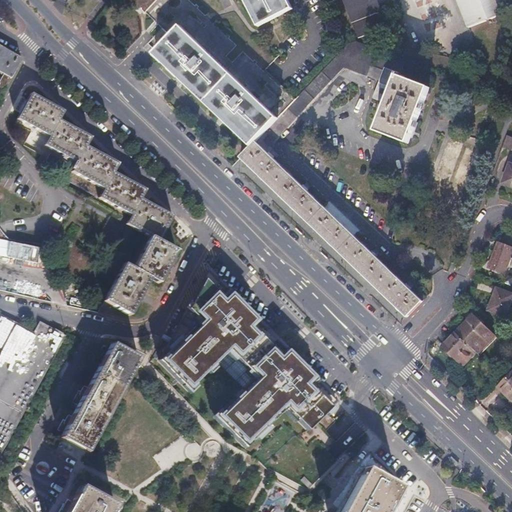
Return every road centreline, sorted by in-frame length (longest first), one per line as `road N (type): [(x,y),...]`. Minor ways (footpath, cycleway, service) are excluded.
road 1 (secondary): [(400,351),(35,0)]
road 2 (residential): [(0,306),(145,341),(220,209)]
road 3 (secondary): [(12,0),(220,209)]
road 4 (residential): [(400,351),(447,311),(489,207),(511,215)]
road 5 (secondary): [(379,372),(511,500)]
road 6 (residential): [(451,478),(370,404),(365,389),(379,372)]
road 7 (residential): [(283,274),(312,288),(388,363)]
road 8 (secondary): [(283,274),(379,372)]
